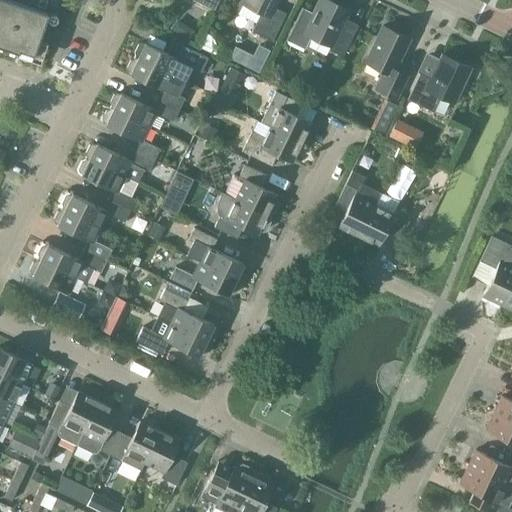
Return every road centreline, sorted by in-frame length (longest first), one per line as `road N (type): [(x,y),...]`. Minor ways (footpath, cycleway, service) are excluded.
road 1 (residential): [(0,261),(123,13),(118,0)]
road 2 (residential): [(398,511),(484,333),(449,315)]
road 3 (residential): [(209,420),(0,318)]
road 4 (residential): [(209,420),(289,242)]
road 5 (residential): [(289,242),(345,128)]
